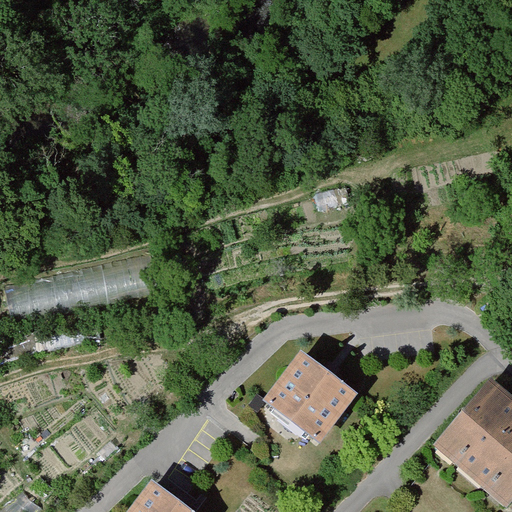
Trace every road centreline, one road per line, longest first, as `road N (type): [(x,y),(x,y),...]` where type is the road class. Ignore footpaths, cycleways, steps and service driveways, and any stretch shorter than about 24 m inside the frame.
road 1 (track): [(0,381),(210,333),(293,301),(511,264)]
road 2 (residential): [(99,511),(279,343),(359,311),(447,302),(504,361)]
road 3 (residential): [(346,511),(479,376),(504,361)]
